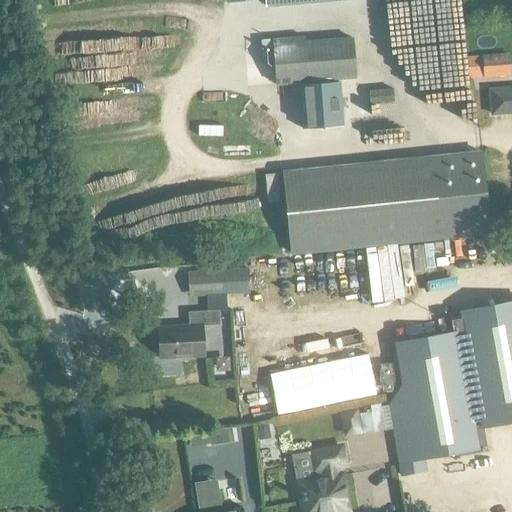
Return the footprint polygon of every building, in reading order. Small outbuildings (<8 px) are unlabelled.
[(273,85),(315,81),(353,78),(349,36),(270,43),(273,85)] [(509,55),(468,58),(470,78),(510,75),(509,55)] [(367,90),(368,103),(392,102),(391,88),(367,90)] [(511,88),(491,90),(492,114),(511,112),(511,88)] [(320,136),(344,135),(343,99),(318,100),(320,136)] [(397,118),(374,121),(375,132),(399,129),(397,118)] [(470,215),(469,232),(468,232),(468,248),(485,249),(487,216),(470,215)] [(249,268),(188,271),(189,297),(250,294),(249,268)] [(396,343),(403,384),(389,406),(399,460),(416,456),(417,459),(460,452),(477,449),(472,422),(481,421),(482,427),(511,421),(511,301),(462,311),(463,319),(451,321),(454,333),(396,343)] [(220,324),(219,310),(209,311),(209,325),(220,324)] [(202,325),(190,326),(159,328),(161,358),(204,355),(202,325)] [(393,428),(389,406),(381,407),(380,404),(370,406),(372,412),(360,414),(363,433),(393,428)] [(208,431),(188,434),(190,447),(210,444),(208,431)] [(303,511),(340,511),(343,510),(347,509),(341,476),(337,476),(335,466),(344,464),(341,447),(311,453),(315,470),(323,468),(325,478),(298,483),(303,511)] [(157,469),(141,471),(143,487),(161,486),(159,469),(157,469)] [(217,511),(215,496),(198,499),(200,511),(244,511),(244,508),(221,511),(218,511),(217,511)]
